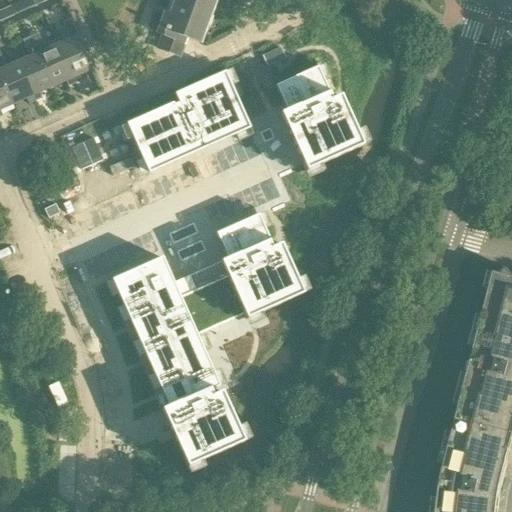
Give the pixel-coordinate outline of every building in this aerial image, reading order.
[(33,0),(24,0),(20,2),(24,10),(36,5),(33,0)] [(169,0),(169,2),(174,4),(169,16),(163,14),(156,34),(162,36),(157,49),(179,57),(186,38),(199,43),(200,42),(196,41),(199,30),(204,32),(210,16),(205,14),(209,4),(213,5),(215,0),(169,0)] [(9,7),(0,11),(0,20),(13,15),(9,7)] [(67,35),(55,41),(56,44),(74,84),(81,81),(78,76),(92,70),(70,19),(68,17),(60,20),(61,23),(67,35)] [(37,34),(30,37),(52,88),(65,82),(68,87),(74,84),(56,44),(55,41),(43,46),(37,34)] [(29,56),(17,62),(34,102),(41,99),(39,94),(52,88),(30,37),(22,41),(29,56)] [(267,67),(284,60),(285,59),(285,58),(281,49),(280,49),(279,49),(262,56),(262,57),(262,58),(266,67),(267,67)] [(0,56),(0,77),(12,106),(26,99),(28,105),(34,102),(17,62),(5,67),(0,56)] [(317,68),(274,87),(283,106),(286,112),(279,115),(287,134),(288,137),(305,173),(319,166),(355,150),(361,148),(361,147),(355,134),(355,133),(339,97),(330,101),(328,97),(329,96),(323,83),(317,68)] [(172,105),(126,126),(148,175),(249,130),(224,73),(174,96),(178,105),(173,107),(172,105)] [(0,117),(2,116),(0,112),(0,111),(12,106),(0,77),(0,117)] [(161,259),(111,281),(117,296),(122,307),(129,322),(137,340),(137,341),(144,356),(153,375),(159,390),(160,392),(167,408),(160,411),(169,429),(186,468),(201,462),(243,443),(237,429),(236,429),(232,419),(220,393),(212,397),(209,392),(218,388),(212,373),(203,353),(197,341),(196,339),(195,336),(243,315),(245,320),(246,320),(260,314),(286,303),(292,300),(302,295),(296,282),(296,281),(291,269),(280,245),(271,249),(269,244),(270,244),(264,230),(257,216),(215,235),(226,259),(226,260),(220,263),(226,277),(198,290),(178,299),(173,287),(173,286),(172,284),(161,259)] [(442,482),(438,511),(498,511),(500,498),(502,488),(505,477),(511,451),(511,449),(511,273),(507,269),(506,270),(503,274),(501,276),(495,274),(442,482)] [(44,342),(48,351),(57,347),(54,338),(44,342)]
